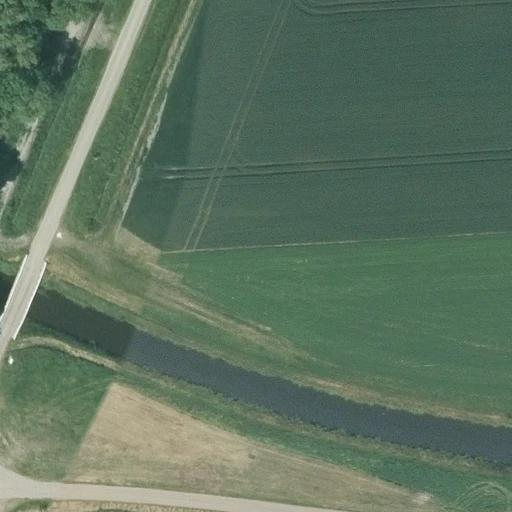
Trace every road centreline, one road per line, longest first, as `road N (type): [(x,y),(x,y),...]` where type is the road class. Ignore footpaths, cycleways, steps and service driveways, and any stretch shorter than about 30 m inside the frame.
road 1 (unclassified): [(0,347),(140,0)]
road 2 (unclassified): [(288,511),(0,490)]
